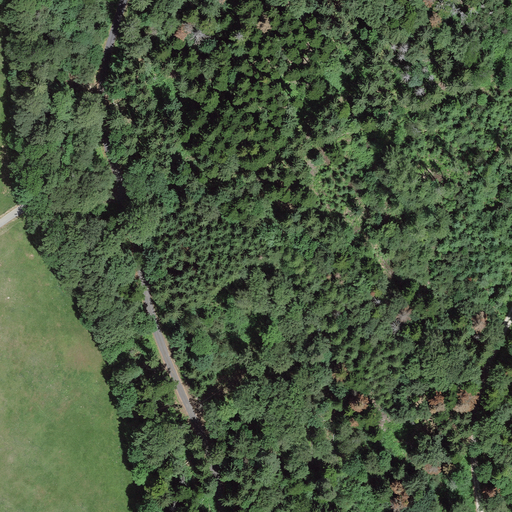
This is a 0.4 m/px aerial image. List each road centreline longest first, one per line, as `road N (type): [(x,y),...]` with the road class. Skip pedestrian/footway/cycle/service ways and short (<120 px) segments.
road 1 (track): [(124,0),(103,73),(105,138),(149,302),(215,470),(223,511)]
road 2 (track): [(511,318),(477,403),(481,511)]
road 3 (track): [(127,203),(49,203),(0,226)]
